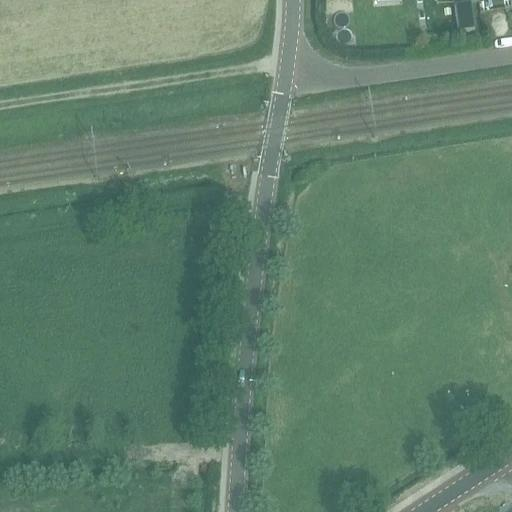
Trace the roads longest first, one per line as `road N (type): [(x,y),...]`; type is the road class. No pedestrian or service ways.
road 1 (tertiary): [(234,511),(248,317),(283,86)]
road 2 (track): [(285,66),(0,107)]
road 3 (unclassified): [(283,86),(511,53)]
